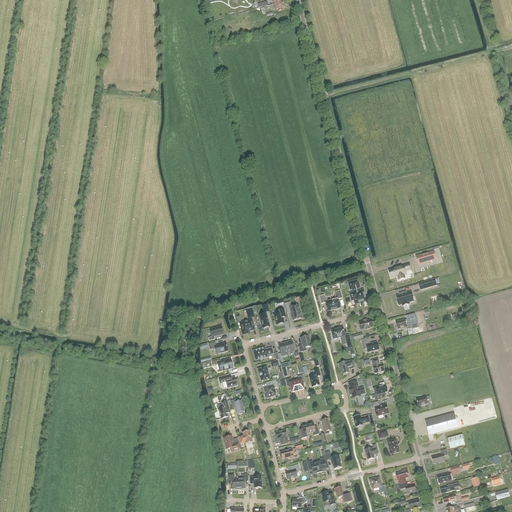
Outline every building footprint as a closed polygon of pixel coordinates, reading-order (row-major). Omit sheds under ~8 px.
[(284,7),(283,2),(273,4),(274,10),(284,7)] [(430,253),(421,256),(422,260),(421,261),(422,263),(432,260),(430,253)] [(406,274),(405,271),(410,270),(409,265),(389,271),(391,278),(406,274)] [(435,280),(419,284),(421,290),(436,286),(435,280)] [(354,300),(355,304),(366,301),(363,290),(360,292),(359,288),(358,281),(350,283),(352,290),(353,289),(354,296),(351,297),(352,301),(354,300)] [(429,291),(430,298),(427,298),(428,301),(446,297),(444,288),(429,291)] [(335,299),(332,300),(334,310),(340,308),(338,300),(342,299),(340,291),(336,292),(335,299)] [(409,304),(409,303),(413,301),(411,292),(406,294),(406,292),(403,293),(403,295),(397,296),(398,301),(397,302),(398,305),(399,304),(399,305),(402,305),(403,306),(409,304)] [(334,310),(332,300),(328,301),(324,295),(319,297),(321,304),(326,303),(328,312),(334,310)] [(293,321),(302,319),(302,318),(301,318),(298,306),(298,305),(291,307),(290,303),(284,304),(287,314),(291,313),(293,321)] [(254,317),(252,309),(246,310),(248,319),(254,317)] [(284,309),(281,310),(277,311),(278,314),(274,315),(277,325),(284,323),(282,316),(285,315),(284,309)] [(259,315),(263,329),(270,327),(267,315),(264,315),(264,314),(259,315)] [(405,316),(406,320),(396,322),(398,330),(406,327),(407,329),(411,328),(412,330),(419,328),(416,314),(405,316)] [(251,320),(241,323),(243,334),(248,333),(248,331),(254,329),(251,320)] [(373,328),(371,320),(359,323),(361,331),(373,328)] [(223,334),(221,326),(210,329),(212,337),(208,338),(209,341),(215,340),(214,337),(223,334)] [(345,336),(343,328),(331,331),(333,340),(341,338),(342,342),(346,340),(347,344),(351,343),(349,335),(345,336)] [(308,337),(301,339),(302,345),(299,346),(301,353),(307,351),(306,348),(311,347),(308,337)] [(379,350),(377,342),(370,344),(369,338),(362,340),(364,350),(367,349),(368,353),(379,350)] [(295,351),(292,341),(285,343),(288,353),(295,351)] [(228,351),(226,343),(216,346),(215,342),(209,344),(210,350),(215,349),(216,354),(228,351)] [(288,353),(285,343),(278,345),(281,355),(288,353)] [(265,349),(265,348),(253,351),(255,361),(268,358),(268,357),(267,356),(273,354),(272,348),(266,350),(265,349)] [(384,371),(382,365),(380,365),(378,359),(371,361),(373,367),(374,374),(384,371)] [(232,368),(230,360),(221,362),(220,360),(212,362),(213,365),(218,364),(220,371),(232,368)] [(346,362),(339,364),(340,369),(341,369),(342,375),(343,374),(344,375),(345,375),(346,374),(349,373),(348,370),(355,368),(353,361),(346,362)] [(270,379),(267,367),(258,370),(261,382),(270,379)] [(312,376),(309,377),(312,388),(320,385),(317,377),(320,376),(318,369),(311,371),(312,376)] [(302,383),(305,382),(303,375),(298,377),(299,381),(295,381),(298,391),(304,390),(302,383)] [(237,385),(235,378),(228,380),(227,376),(219,379),(220,384),(226,382),(227,388),(237,385)] [(298,391),(295,381),(292,382),(291,378),(286,380),(287,387),(290,386),(292,393),(298,391)] [(274,389),(278,388),(276,381),(269,383),(270,387),(264,388),(265,395),(266,399),(270,398),(270,397),(276,395),(274,389)] [(351,395),(352,399),(361,397),(360,394),(364,393),(363,388),(359,389),(357,382),(348,384),(349,388),(350,395),(351,395)] [(379,394),(387,392),(385,385),(375,388),(377,394),(372,396),(373,399),(380,397),(379,394)] [(427,401),(430,400),(429,396),(416,400),(418,407),(428,404),(427,401)] [(244,412),(241,401),(237,402),(236,400),(230,401),(232,407),(235,406),(237,414),(238,413),(239,414),(241,414),(243,413),(243,412),(244,412)] [(226,411),(230,410),(227,402),(222,403),(223,408),(219,410),(221,419),(228,417),(226,411)] [(388,413),(386,405),(379,407),(378,402),(371,404),(372,409),(375,408),(377,416),(388,413)] [(429,436),(458,428),(454,413),(425,421),(429,436)] [(370,422),(368,416),(361,418),(360,415),(353,417),(356,428),(363,426),(362,424),(370,422)] [(329,423),(328,419),(322,421),(323,425),(322,425),(324,432),(325,432),(326,435),(329,434),(328,431),(331,430),(329,423)] [(319,434),(317,426),(314,427),(313,423),(307,425),(309,434),(313,433),(314,436),(319,434)] [(309,434),(307,425),(301,426),(302,430),(299,431),(301,439),(306,438),(306,434),(309,434)] [(388,437),(387,430),(377,432),(379,439),(388,437)] [(252,443),(249,431),(242,433),(243,436),(238,437),(240,444),(245,443),(245,445),(252,443)] [(287,438),(285,431),(275,433),(277,441),(280,440),(281,445),(288,443),(287,438)] [(450,449),(465,445),(462,435),(448,439),(450,449)] [(240,450),(238,439),(232,440),(231,437),(230,437),(229,436),(226,437),(226,438),(224,438),(226,445),(225,445),(226,449),(227,448),(227,449),(231,448),(232,452),(240,450)] [(395,439),(387,441),(391,454),(399,452),(395,439)] [(377,448),(376,445),(372,446),(373,448),(365,450),(367,460),(374,459),(373,455),(378,454),(377,448)] [(293,457),(291,449),(284,451),(284,452),(280,453),(282,460),(286,459),(293,457)] [(444,456),(448,455),(446,450),(441,451),(441,455),(432,457),(434,464),(445,461),(444,456)] [(341,462),(339,456),(339,455),(331,458),(330,452),(325,453),(327,461),(331,460),(332,463),(334,469),(341,467),(340,462),(341,462)] [(328,465),(325,455),(322,456),(323,458),(320,459),(321,462),(317,463),(320,473),(326,471),(325,465),(328,465)] [(320,473),(317,463),(313,464),(312,461),(310,462),(309,459),(306,460),(306,462),(308,467),(309,470),(312,469),(313,475),(320,473)] [(296,473),(300,472),(298,465),(291,467),(292,471),(285,472),(287,480),(293,478),(295,479),(296,477),(297,477),(296,473)] [(396,474),(398,481),(400,485),(406,483),(405,479),(408,478),(407,475),(407,474),(409,474),(407,469),(401,471),(402,473),(396,474)] [(248,481),(248,474),(247,474),(247,472),(242,472),(242,475),(242,479),(238,479),(239,490),(242,490),(242,489),(245,489),(245,482),(248,481)] [(445,475),(437,477),(439,483),(440,483),(440,484),(444,483),(444,482),(446,481),(446,483),(452,481),(450,474),(445,475)] [(239,490),(238,479),(234,480),(234,475),(229,475),(229,485),(232,485),(232,490),(235,489),(235,490),(239,490)] [(262,488),(261,477),(254,477),(250,478),(250,484),(254,484),(254,488),(255,488),(256,489),(258,489),(259,488),(262,488)] [(500,477),(491,479),(493,485),(502,483),(500,477)] [(373,479),(369,480),(370,483),(371,483),(372,489),(379,488),(380,493),(386,492),(385,485),(381,486),(379,478),(373,479)] [(480,486),(478,478),(471,480),(473,488),(480,486)] [(455,490),(454,488),(459,486),(458,482),(447,485),(448,487),(440,488),(442,493),(446,492),(446,493),(455,490)] [(416,492),(415,485),(408,487),(407,483),(406,483),(400,485),(399,485),(400,490),(406,488),(408,494),(416,492)] [(341,487),(335,489),(337,498),(342,497),(343,504),(348,502),(346,495),(343,495),(341,487)] [(498,501),(510,497),(507,490),(496,493),(498,501)] [(327,504),(330,506),(335,504),(333,496),(333,497),(330,498),(328,492),(321,494),(323,499),(322,499),(323,503),(327,502),(327,504)] [(292,500),(292,507),(301,508),(301,506),(307,502),(304,497),(299,499),(299,501),(292,500)] [(421,507),(419,500),(409,503),(411,510),(421,507)]
